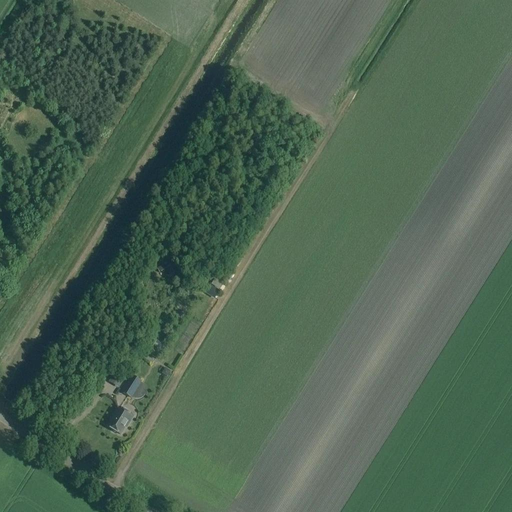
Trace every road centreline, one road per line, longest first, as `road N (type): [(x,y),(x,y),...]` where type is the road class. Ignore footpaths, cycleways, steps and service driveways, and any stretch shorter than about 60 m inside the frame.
road 1 (track): [(0,443),(278,0)]
road 2 (track): [(245,0),(0,391)]
road 3 (unclassified): [(150,511),(0,417)]
